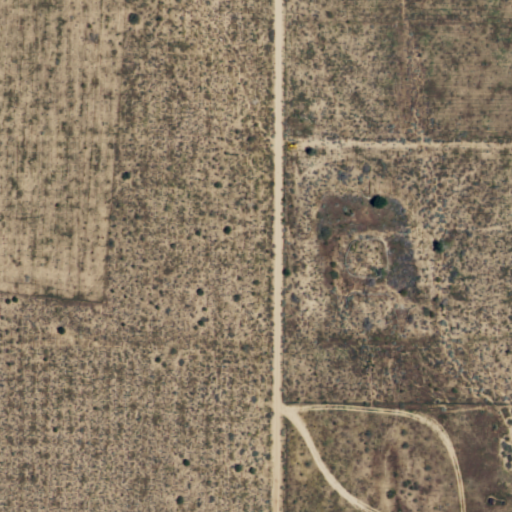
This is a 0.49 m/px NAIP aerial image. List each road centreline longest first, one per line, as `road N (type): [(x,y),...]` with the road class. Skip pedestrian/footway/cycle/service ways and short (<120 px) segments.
road 1 (residential): [(279,0),(277,511)]
road 2 (residential): [(511,148),(279,148)]
